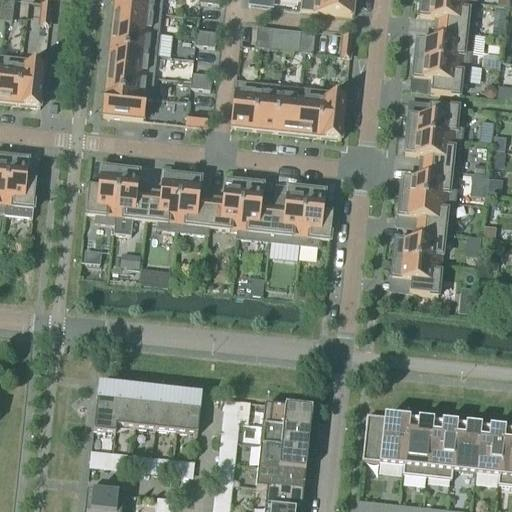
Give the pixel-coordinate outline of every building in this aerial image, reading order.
[(114,0),(113,13),(160,18),(162,0),(114,0)] [(219,2),(199,0),(199,7),(219,10),(219,2)] [(300,0),(299,15),(311,17),(351,21),(352,0),(300,0)] [(420,0),(421,2),(475,9),(476,0),(420,0)] [(437,23),(436,36),(472,39),(475,9),(421,2),(418,21),(437,23)] [(6,5),(4,26),(11,26),(13,6),(6,5)] [(39,29),(48,30),(50,10),(42,10),(39,29)] [(113,13),(111,35),(158,39),(160,18),(113,13)] [(254,52),(261,53),(264,33),(256,32),(254,52)] [(264,33),(261,53),(269,54),(271,34),(264,33)] [(494,40),(501,41),(502,33),(498,33),(494,36),(494,40)] [(111,35),(109,56),(156,61),(158,39),(111,35)] [(195,36),(195,43),(215,45),(216,38),(195,36)] [(416,45),(414,65),(469,70),(472,39),(436,36),(435,47),(416,45)] [(159,57),(170,58),(173,39),(162,37),(159,57)] [(297,57),(304,58),(307,38),(299,37),(297,57)] [(307,38),(304,58),(312,59),(314,39),(307,38)] [(340,62),(348,63),(351,43),(342,42),(340,62)] [(215,45),(195,43),(194,50),(214,53),(215,45)] [(109,56),(106,77),(153,83),(156,61),(109,56)] [(0,108),(16,110),(21,63),(0,60),(0,108)] [(21,63),(16,110),(39,113),(44,66),(21,63)] [(469,70),(414,65),(412,83),(431,85),(429,98),(458,101),(460,88),(466,89),(469,70)] [(106,77),(104,99),(151,104),(153,83),(106,77)] [(191,79),(190,86),(210,88),(211,81),(191,79)] [(210,88),(190,86),(189,93),(209,96),(210,88)] [(230,133),(253,136),(258,89),(235,86),(230,133)] [(253,136),(274,138),(280,91),(258,89),(253,136)] [(274,138),(296,140),(300,93),(280,91),(274,138)] [(296,140),(318,143),(323,96),(300,93),(296,140)] [(323,96),(318,143),(340,145),(345,98),(323,96)] [(151,104),(104,99),(102,121),(142,126),(144,104),(151,105),(151,104)] [(408,121),(406,141),(460,147),(462,127),(455,127),(457,113),(428,110),(427,123),(408,121)] [(186,122),(185,130),(205,132),(206,124),(186,122)] [(423,161),(421,174),(457,177),(457,176),(460,147),(406,141),(404,159),(423,161)] [(501,156),(503,144),(493,143),(492,155),(501,156)] [(0,217),(2,218),(8,164),(0,162),(0,217)] [(27,166),(8,164),(2,218),(3,218),(3,221),(31,224),(35,186),(25,185),(27,166)] [(484,171),(475,169),(474,177),(483,178),(484,171)] [(94,228),(113,230),(119,175),(100,173),(97,195),(87,193),(84,220),(95,221),(94,228)] [(401,183),(399,203),(454,208),(457,177),(421,174),(420,185),(401,183)] [(114,223),(145,227),(148,198),(136,196),(138,177),(119,175),(113,230),(114,230),(114,223)] [(501,200),(502,180),(462,178),(461,198),(501,200)] [(156,235),(175,237),(181,182),(162,180),(160,199),(148,198),(145,227),(157,228),(156,235)] [(175,237),(206,240),(210,204),(197,203),(200,184),(181,182),(175,237)] [(236,243),(237,244),(243,189),(224,187),(222,206),(210,204),(206,240),(207,240),(207,233),(210,234),(237,236),(236,243)] [(237,244),(268,247),(272,211),(259,210),(262,191),(243,189),(237,244)] [(268,247),(299,250),(305,196),(286,194),(284,212),(272,211),(268,247)] [(305,196),(299,250),(318,252),(318,245),(329,246),(332,218),(322,217),(324,198),(305,196)] [(476,201),(475,208),(482,209),(483,202),(476,201)] [(416,223),(415,236),(450,239),(454,208),(399,203),(397,221),(416,223)] [(394,245),(392,265),(440,270),(443,240),(450,240),(450,239),(415,236),(413,248),(394,245)] [(99,273),(100,260),(83,258),(82,271),(99,273)] [(119,275),(137,277),(139,263),(120,261),(119,275)] [(440,270),(392,265),(390,283),(409,285),(408,298),(437,302),(440,270)] [(140,277),(139,289),(168,292),(169,280),(140,277)] [(262,301),(263,285),(250,284),(248,300),(262,301)] [(322,307),(323,294),(294,291),(293,305),(322,307)] [(461,291),(460,317),(473,317),(473,292),(461,291)] [(92,436),(113,439),(118,391),(97,389),(92,436)] [(115,431),(134,433),(139,394),(118,391),(113,439),(114,439),(115,431)] [(134,433),(155,435),(159,396),(139,394),(134,433)] [(155,435),(175,437),(179,398),(159,396),(155,435)] [(179,398),(175,437),(196,440),(200,403),(200,400),(179,398)] [(224,406),(223,414),(239,416),(240,407),(224,406)] [(264,410),(261,431),(309,436),(311,415),(264,410)] [(401,480),(402,480),(407,426),(366,421),(361,466),(402,470),(401,480)] [(402,480),(425,483),(431,428),(407,426),(402,480)] [(425,483),(449,486),(455,431),(431,428),(425,483)] [(261,431),(259,452),(306,457),(309,436),(261,431)] [(452,476),(474,478),(479,433),(455,431),(449,486),(451,486),(452,476)] [(496,491),(497,491),(503,436),(479,433),(474,478),(497,481),(496,491)] [(497,491),(511,492),(511,436),(503,436),(497,491)] [(220,439),(219,447),(235,449),(236,441),(220,439)] [(235,449),(219,447),(218,456),(235,457),(235,449)] [(259,452),(257,472),(304,477),(306,457),(259,452)] [(90,457),(88,473),(97,474),(98,458),(90,457)] [(121,477),(130,478),(131,461),(123,461),(121,477)] [(131,461),(130,478),(138,478),(140,462),(131,461)] [(162,481),(170,482),(172,466),(164,465),(162,481)] [(172,466),(170,482),(178,483),(180,467),(172,466)] [(257,472),(255,492),(302,497),(304,477),(257,472)] [(216,479),(215,488),(231,489),(232,481),(216,479)] [(231,489),(215,488),(214,496),(230,498),(231,489)] [(266,494),(263,511),(300,511),(302,497),(255,492),(255,493),(266,494)] [(86,496),(83,511),(120,511),(122,500),(86,496)]
